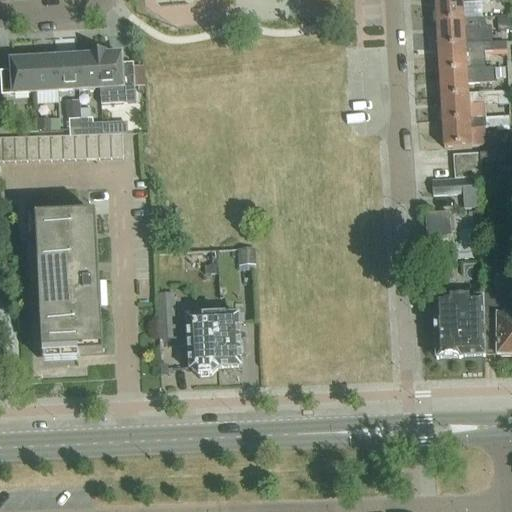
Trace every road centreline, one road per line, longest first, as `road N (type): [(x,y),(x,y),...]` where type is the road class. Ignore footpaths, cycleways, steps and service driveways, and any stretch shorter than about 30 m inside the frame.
road 1 (secondary): [(0,450),(511,429)]
road 2 (residential): [(400,205),(392,0)]
road 3 (residential): [(379,511),(511,506)]
